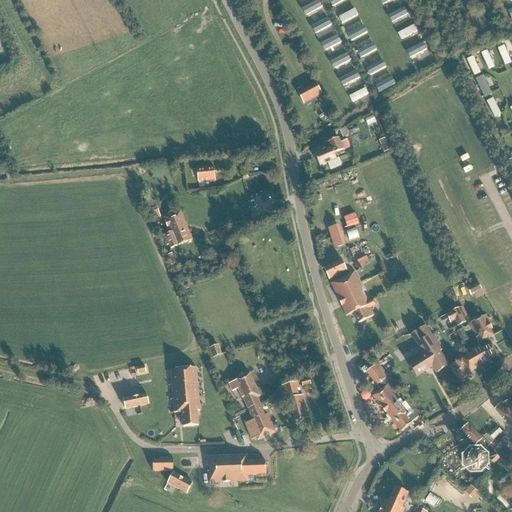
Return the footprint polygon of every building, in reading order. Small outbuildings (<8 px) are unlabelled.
[(332,9),(347,0),(331,0),(328,2),(332,9)] [(322,8),(318,1),(302,10),(306,17),(322,8)] [(391,25),(408,16),(404,8),(388,17),(391,25)] [(341,25),(357,16),(354,10),(338,19),(341,25)] [(483,29),(477,15),(466,19),(473,34),(483,29)] [(331,26),(328,19),(311,28),(315,35),(331,26)] [(401,41),(417,32),(413,26),(398,35),(401,41)] [(367,34),(363,27),(347,36),(351,43),(367,34)] [(341,44),(337,37),(321,45),(324,52),(341,44)] [(376,51),(373,44),(356,53),(360,60),(376,51)] [(410,59),(426,51),(423,44),(406,52),(410,59)] [(511,63),(504,47),(498,50),(505,66),(511,63)] [(494,68),(487,52),(481,54),(488,71),(494,68)] [(351,62),(347,55),(330,63),(334,70),(351,62)] [(480,74),(473,58),(467,61),(474,77),(480,74)] [(386,68),(382,61),(365,70),(369,77),(386,68)] [(359,79),(355,72),(339,81),(343,88),(359,79)] [(492,96),(483,77),(475,80),(484,100),(492,96)] [(395,86),(391,79),(375,87),(378,94),(395,86)] [(316,84),(298,94),(304,104),(321,95),(316,84)] [(352,104),(368,95),(365,89),(349,98),(352,104)] [(501,116),(493,100),(486,103),(494,119),(501,116)] [(319,168),(327,164),(330,171),(341,166),(336,154),(343,151),(338,139),(327,144),(330,150),(314,156),(319,168)] [(351,148),(347,140),(342,142),(345,150),(351,148)] [(215,180),(213,168),(197,169),(198,182),(215,180)] [(151,199),(146,201),(151,216),(158,214),(156,208),(154,208),(151,199)] [(178,247),(192,241),(181,212),(164,219),(171,237),(167,239),(171,249),(178,247)] [(350,241),(370,234),(366,225),(346,231),(350,241)] [(344,246),(338,226),(329,229),(335,249),(344,246)] [(231,239),(226,228),(215,233),(220,244),(231,239)] [(341,279),(349,276),(342,260),(324,269),(329,280),(339,275),(341,279)] [(349,276),(341,279),(331,284),(346,317),(353,313),(358,324),(374,316),(370,308),(376,306),(373,300),(368,303),(354,273),(349,276)] [(478,284),(468,289),(471,296),(481,291),(478,284)] [(213,301),(198,307),(207,326),(221,320),(213,301)] [(466,323),(459,309),(446,315),(450,324),(455,322),(457,327),(466,323)] [(487,361),(488,361),(498,356),(491,343),(490,344),(488,339),(493,337),(490,330),(492,329),(485,316),(467,325),(478,345),(487,361)] [(411,335),(417,344),(424,356),(409,366),(417,377),(432,367),(436,374),(448,366),(439,352),(442,351),(426,326),(411,335)] [(462,344),(469,341),(463,330),(457,333),(462,344)] [(432,335),(437,342),(441,339),(436,332),(432,335)] [(230,340),(209,348),(214,359),(234,351),(230,340)] [(489,363),(488,361),(487,361),(478,345),(463,354),(465,356),(459,359),(461,362),(450,368),(459,383),(471,376),(468,372),(469,371),(470,373),(475,370),(476,372),(483,368),(483,367),(489,363)] [(375,367),(367,374),(376,386),(377,386),(381,391),(373,397),(400,431),(401,432),(411,424),(418,418),(403,398),(401,400),(388,384),(389,384),(375,367)] [(182,413),(183,428),(198,427),(197,412),(200,411),(196,368),(171,371),(175,414),(182,413)] [(248,410),(261,405),(257,399),(260,397),(249,373),(232,381),(233,383),(229,385),(232,392),(238,390),(242,399),(243,398),(248,410)] [(311,385),(309,378),(301,381),(303,388),(311,385)] [(295,422),(309,418),(303,395),(298,396),(296,390),(299,389),(297,382),(281,387),(289,415),(293,414),(295,422)] [(147,395),(123,400),(125,410),(149,405),(147,395)] [(505,406),(497,413),(505,423),(506,422),(511,429),(511,407),(507,401),(504,404),(503,404),(505,406)] [(261,405),(248,410),(253,421),(245,424),(251,440),(256,438),(258,441),(276,433),(272,424),(269,417),(267,418),(266,415),(266,416),(261,405)] [(481,439),(467,424),(460,431),(469,440),(474,445),(481,439)] [(478,453),(472,453),(471,454),(468,451),(466,454),(468,457),(468,464),(472,468),(478,468),(485,474),(489,469),(482,463),(482,457),(478,453)] [(489,469),(493,464),(494,465),(500,459),(495,454),(492,458),(485,465),(489,469)] [(248,475),(266,474),(266,462),(247,462),(247,461),(246,461),(246,459),(247,459),(247,455),(208,457),(208,467),(210,467),(210,473),(209,473),(209,483),(241,482),(248,482),(248,475)] [(169,459),(153,460),(153,472),(169,472),(169,459)] [(187,494),(193,484),(176,475),(177,472),(175,471),(174,473),(173,473),(168,484),(187,494)] [(407,496),(408,494),(395,488),(390,499),(389,503),(385,501),(380,511),(403,511),(405,510),(401,508),(407,496)]
